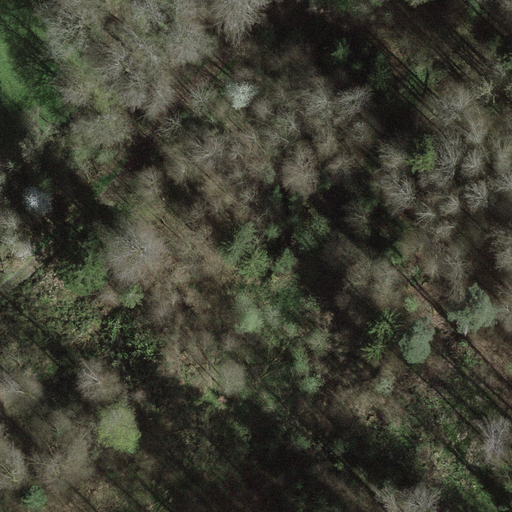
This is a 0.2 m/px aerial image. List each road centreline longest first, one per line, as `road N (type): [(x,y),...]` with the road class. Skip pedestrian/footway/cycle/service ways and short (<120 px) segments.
road 1 (track): [(494,0),(215,511)]
road 2 (track): [(292,0),(223,58),(92,211),(0,293)]
